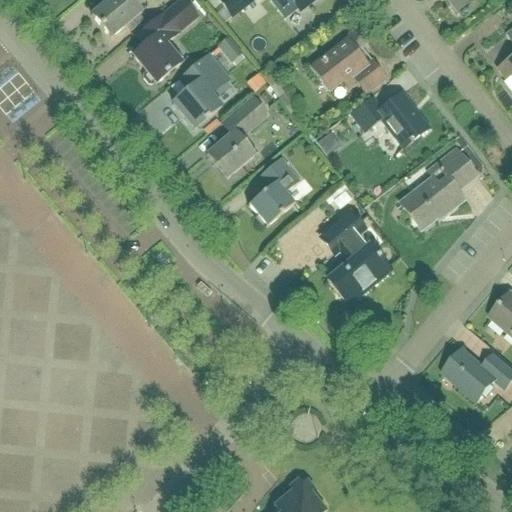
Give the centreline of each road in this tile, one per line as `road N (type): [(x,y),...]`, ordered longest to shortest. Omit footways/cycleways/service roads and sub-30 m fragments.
road 1 (residential): [(297,343),(188,245),(9,34)]
road 2 (residential): [(371,406),(511,246)]
road 3 (residential): [(511,144),(398,0)]
road 4 (residential): [(500,511),(371,406)]
